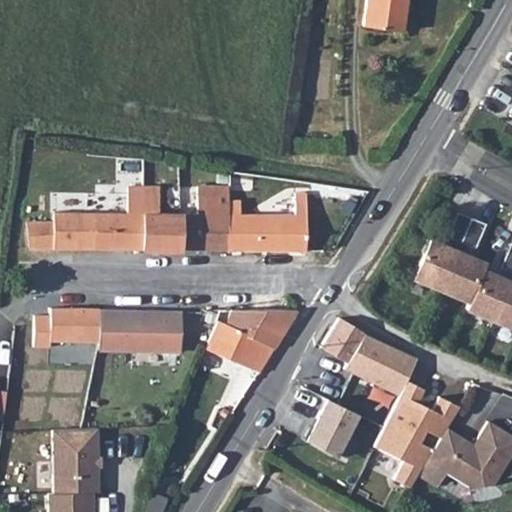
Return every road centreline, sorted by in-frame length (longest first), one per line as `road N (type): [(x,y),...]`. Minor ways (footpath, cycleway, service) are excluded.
road 1 (residential): [(331,293),(299,279),(30,278)]
road 2 (tertiary): [(197,511),(331,293)]
road 3 (tertiary): [(331,293),(429,136)]
road 4 (tertiary): [(429,136),(507,0)]
